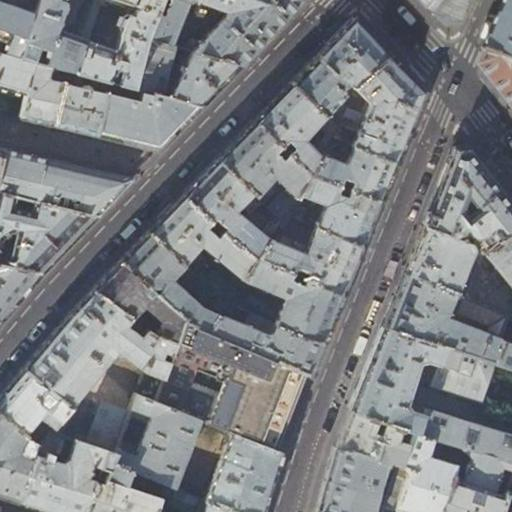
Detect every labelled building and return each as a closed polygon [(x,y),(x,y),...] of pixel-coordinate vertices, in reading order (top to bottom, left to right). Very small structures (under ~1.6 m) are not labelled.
[(46,49),(44,55),(48,56),(46,65),(65,70),(75,73),(87,40),(99,4),(100,0),(38,0),(34,13),(19,58),(33,61),(34,62),(38,46),(46,49)] [(100,0),(99,4),(105,6),(108,4),(132,12),(131,15),(128,13),(123,16),(114,49),(87,40),(75,73),(107,81),(110,82),(113,72),(109,70),(110,65),(120,68),(116,83),(132,88),(145,39),(154,14),(159,0),(100,0)] [(185,50),(238,65),(269,33),(300,0),(166,0),(165,4),(162,6),(161,8),(161,11),(162,15),(162,16),(154,14),(145,39),(168,45),(183,4),(191,0),(223,11),(221,19),(199,42),(197,39),(194,42),(190,38),(179,48),(185,50)] [(424,0),(429,5),(437,13),(436,15),(448,26),(462,24),(472,0),(424,0)] [(0,52),(19,58),(34,13),(0,1),(0,52)] [(511,7),(507,19),(492,53),(511,60),(511,7)] [(321,50),(290,83),(323,115),(343,95),(341,89),(349,82),(354,88),(387,55),(367,33),(352,18),(321,50)] [(168,45),(145,39),(132,88),(160,95),(171,46),(168,45)] [(167,97),(199,106),(216,89),(238,65),(185,50),(175,70),(174,72),(175,75),(178,76),(167,97)] [(0,52),(0,86),(24,93),(33,61),(19,58),(0,52)] [(511,60),(492,53),(487,67),(511,99),(511,60)] [(399,67),(387,55),(354,88),(353,89),(347,103),(356,106),(363,97),(368,103),(354,140),(350,135),(338,130),(337,131),(333,138),(394,163),(409,126),(423,92),(399,67)] [(34,62),(33,61),(24,93),(18,117),(32,120),(52,125),(65,70),(46,65),(34,62)] [(107,81),(75,73),(65,70),(52,125),(72,130),(95,135),(107,81)] [(95,135),(157,150),(176,130),(199,106),(167,97),(160,95),(132,88),(116,83),(110,82),(107,81),(95,135)] [(323,115),(290,83),(273,101),(265,109),(253,121),(280,147),(286,141),(293,148),(287,154),(310,175),(310,174),(322,157),(302,139),(315,125),(325,135),(322,143),(328,146),(333,138),(337,131),(338,130),(323,115)] [(280,147),(253,121),(236,138),(216,159),(254,195),(273,176),(285,189),(267,208),(279,220),(283,215),(310,175),(287,154),(280,147)] [(333,138),(328,146),(323,154),(322,157),(310,174),(379,201),(387,182),(394,163),(333,138)] [(438,186),(422,226),(458,240),(468,233),(469,234),(470,236),(468,240),(472,243),(470,248),(478,261),(481,251),(483,250),(511,227),(511,204),(499,187),(467,147),(453,149),(438,186)] [(0,262),(40,271),(62,248),(94,216),(32,201),(29,213),(10,209),(13,196),(0,192),(0,160),(3,149),(0,148),(0,262)] [(32,201),(94,216),(109,200),(129,179),(92,170),(21,153),(3,149),(0,160),(0,192),(13,196),(32,201)] [(201,175),(182,195),(221,233),(253,260),(267,239),(276,226),(270,221),(259,233),(233,211),(239,205),(248,214),(260,202),(254,195),(216,159),(201,175)] [(379,201),(310,174),(310,175),(283,215),(289,217),(301,221),(305,211),(297,208),(302,196),(311,200),(310,204),(314,206),(316,201),(323,204),(314,227),(362,245),(371,221),(379,201)] [(167,211),(147,231),(183,266),(197,278),(208,266),(203,261),(204,258),(194,250),(200,245),(235,274),(217,294),(226,301),(253,260),(221,233),(182,195),(167,211)] [(280,229),(289,217),(283,215),(279,220),(276,226),(280,229)] [(458,240),(422,226),(413,247),(403,272),(465,297),(466,293),(454,289),(460,274),(471,278),(478,261),(470,248),(466,243),(458,240)] [(352,269),(362,245),(314,227),(303,254),(267,239),(253,260),(342,294),(352,269)] [(511,227),(483,250),(491,262),(483,267),(478,261),(471,278),(466,293),(465,297),(507,314),(508,314),(511,310),(511,227)] [(136,243),(119,260),(183,319),(182,321),(205,331),(216,315),(199,308),(169,280),(183,266),(147,231),(136,243)] [(106,273),(91,289),(129,318),(140,307),(158,324),(154,335),(174,342),(182,321),(183,319),(119,260),(106,273)] [(333,316),(342,294),(253,260),(226,301),(224,303),(249,313),(252,306),(239,300),(250,284),(284,297),(274,324),(322,344),(333,316)] [(0,318),(15,300),(40,271),(0,262),(0,318)] [(507,314),(465,297),(403,272),(394,295),(382,327),(444,347),(490,361),(498,337),(506,315),(507,314)] [(123,324),(129,318),(91,289),(59,326),(24,368),(68,406),(115,349),(142,369),(133,394),(135,395),(152,402),(168,361),(159,357),(161,351),(170,354),(174,342),(154,335),(152,335),(145,329),(138,338),(136,336),(135,334),(135,332),(133,331),(131,329),(129,329),(126,328),(123,324)] [(201,309),(216,315),(219,310),(203,304),(201,309)] [(511,341),(498,337),(490,361),(493,362),(511,368),(511,310),(508,314),(507,314),(506,315),(511,321),(511,341)] [(257,332),(216,315),(205,331),(262,356),(260,350),(261,350),(263,348),(265,346),(274,350),(270,360),(305,374),(309,376),(315,361),(322,344),(274,324),(262,319),(257,332)] [(262,356),(205,331),(182,321),(174,342),(170,354),(168,361),(152,402),(198,420),(230,432),(275,450),(275,449),(292,406),(305,374),(270,360),(262,356)] [(438,366),(444,347),(382,327),(365,367),(348,410),(410,430),(418,433),(424,415),(422,414),(423,408),(424,405),(418,402),(415,411),(410,410),(406,405),(418,363),(424,361),(436,365),(438,366)] [(493,362),(490,361),(444,347),(438,366),(436,365),(430,385),(481,401),(493,362)] [(68,406),(24,368),(10,385),(0,396),(0,413),(24,433),(38,416),(43,420),(44,419),(53,427),(69,407),(68,406)] [(198,420),(152,402),(135,395),(130,408),(149,415),(134,455),(115,449),(115,450),(114,453),(111,462),(130,469),(155,480),(164,483),(173,486),(198,420)] [(115,450),(115,449),(128,413),(100,403),(88,440),(115,450)] [(511,430),(510,435),(423,408),(422,414),(424,415),(418,433),(432,437),(461,447),(511,463),(511,430)] [(410,430),(348,410),(342,425),(333,447),(347,451),(348,450),(373,456),(378,441),(405,448),(410,430)] [(38,446),(24,433),(0,413),(0,496),(19,503),(36,452),(24,449),(22,456),(15,454),(24,439),(32,446),(33,445),(37,449),(38,446)] [(432,437),(418,433),(410,430),(405,448),(399,465),(393,483),(385,505),(405,511),(439,511),(451,478),(455,465),(427,456),(432,437)] [(38,446),(37,449),(36,452),(19,503),(42,510),(46,511),(83,511),(93,481),(98,467),(103,450),(49,432),(38,446)] [(279,452),(275,450),(230,432),(204,499),(236,511),(260,511),(269,486),(279,452)] [(330,459),(324,480),(375,494),(384,465),(388,466),(389,462),(399,465),(405,448),(378,441),(373,456),(348,450),(347,451),(333,447),(330,459)] [(511,463),(461,447),(471,456),(463,481),(451,478),(439,511),(499,511),(505,496),(494,493),(502,467),(511,469),(511,463)] [(114,453),(103,450),(98,467),(102,469),(101,475),(104,476),(102,484),(93,481),(83,511),(154,511),(159,498),(164,483),(155,480),(150,495),(125,486),(130,469),(111,462),(114,453)] [(511,511),(511,473),(505,496),(499,511),(511,511)] [(368,511),(375,494),(324,480),(321,492),(314,511),(368,511)] [(181,490),(173,486),(164,483),(159,498),(166,500),(164,504),(184,511),(236,511),(204,499),(195,495),(181,490)] [(184,483),(181,490),(195,495),(198,488),(184,483)]
